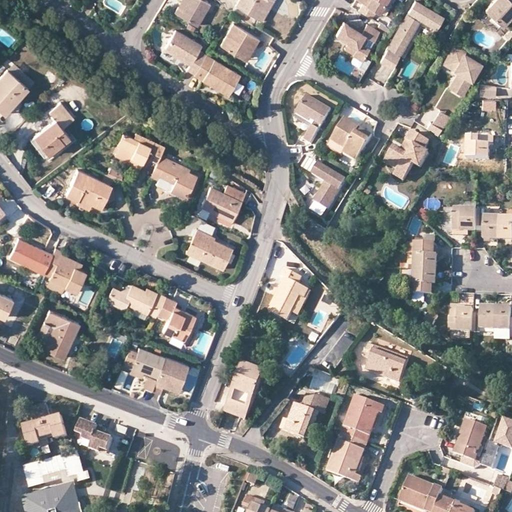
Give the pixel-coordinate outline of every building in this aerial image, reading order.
[(183,0),(175,13),(178,15),(187,1),(184,0),(183,0)] [(184,0),(187,1),(178,15),(198,27),(211,6),(204,2),(200,0),(184,0)] [(262,22),(269,11),(264,9),(268,3),(266,2),(267,0),(239,0),(236,6),(262,22)] [(267,0),(266,2),(268,3),(264,9),(269,11),(275,0),(267,0)] [(359,0),(363,2),(358,10),(372,18),(377,10),(381,12),(387,0),(359,0)] [(445,17),(416,0),(381,60),(393,67),(421,19),(438,29),(445,17)] [(511,13),(511,0),(493,0),(485,9),(502,24),(511,13)] [(337,35),(352,44),(358,47),(354,54),(354,55),(363,60),(370,48),(361,43),(365,36),(374,41),(381,31),(368,23),(362,33),(356,29),(351,26),(344,22),(337,35)] [(221,46),(243,59),(251,45),(255,47),(260,40),(234,25),(221,46)] [(195,73),(203,60),(196,55),(202,46),(176,31),(166,46),(178,53),(176,56),(190,64),(188,69),(195,73)] [(348,50),(354,54),(358,47),(352,44),(348,50)] [(460,82),(455,89),(462,93),(481,62),(465,52),(466,51),(455,44),(444,62),(459,71),(455,79),(460,82)] [(247,61),(255,47),(251,45),(243,59),(247,61)] [(165,49),(176,56),(178,53),(166,46),(165,49)] [(206,55),(203,60),(195,73),(194,75),(228,96),(241,75),(206,55)] [(359,66),(363,60),(354,55),(351,61),(359,66)] [(13,62),(8,68),(28,86),(33,80),(13,62)] [(0,109),(4,114),(28,86),(8,68),(0,76),(0,109)] [(450,86),(455,89),(460,82),(455,79),(450,86)] [(496,96),(496,86),(484,86),(481,91),(480,96),(496,96)] [(296,115),(309,123),(310,120),(316,123),(314,126),(305,141),(312,145),(332,111),(307,96),(296,115)] [(414,106),(423,112),(428,104),(419,98),(414,106)] [(496,99),(483,99),(483,107),(495,108),(496,99)] [(47,154),(69,137),(62,128),(74,119),(61,102),(49,111),(56,119),(33,136),(47,154)] [(414,106),(411,111),(420,116),(423,112),(414,106)] [(455,110),(446,107),(439,126),(448,129),(455,110)] [(343,154),(340,157),(354,165),(372,136),(359,128),(360,127),(345,118),(329,145),(343,154)] [(413,131),(407,142),(410,144),(404,153),(401,151),(395,147),(389,156),(402,164),(398,171),(395,175),(405,181),(416,165),(421,168),(431,154),(425,150),(430,142),(413,131)] [(134,137),(123,132),(118,144),(133,151),(128,162),(140,168),(148,151),(151,152),(149,158),(157,161),(160,154),(164,146),(136,132),(134,137)] [(47,154),(33,136),(30,139),(43,157),(47,154)] [(494,137),(468,136),(468,159),(489,159),(490,144),(494,144),(494,137)] [(407,142),(401,151),(404,153),(410,144),(407,142)] [(338,161),(340,157),(343,154),(329,145),(324,153),(338,161)] [(191,168),(160,154),(157,161),(150,177),(157,180),(156,184),(187,198),(198,175),(189,172),(191,168)] [(385,162),(398,171),(402,164),(389,156),(385,162)] [(346,181),(318,164),(312,175),(326,183),(314,203),(329,211),(346,181)] [(114,177),(122,181),(123,179),(123,170),(113,165),(109,175),(114,177)] [(66,194),(78,199),(79,197),(91,202),(102,207),(103,203),(111,186),(111,185),(102,180),(77,169),(66,194)] [(105,173),(102,180),(111,185),(114,177),(109,175),(105,173)] [(202,206),(210,210),(233,220),(245,193),(228,185),(224,193),(211,186),(202,206)] [(113,187),(111,186),(103,203),(106,204),(114,197),(113,187)] [(89,209),(91,202),(79,197),(78,199),(76,204),(89,209)] [(140,197),(131,200),(134,212),(144,209),(140,197)] [(477,209),(446,208),(445,231),(454,231),(454,235),(462,236),(462,231),(468,232),(477,232),(477,229),(477,209)] [(485,209),(477,209),(477,229),(484,229),(484,239),(499,240),(499,216),(485,216),(485,209)] [(230,225),(233,220),(210,210),(208,215),(230,225)] [(511,216),(499,216),(499,240),(511,240),(511,216)] [(214,240),(215,237),(197,229),(186,251),(223,268),(233,248),(214,240)] [(43,273),(53,253),(18,238),(9,257),(43,273)] [(435,244),(409,243),(409,253),(415,253),(415,269),(437,270),(438,255),(435,255),(435,244)] [(53,253),(43,273),(43,274),(50,277),(47,285),(61,292),(64,285),(77,292),(86,271),(79,268),(59,260),(61,254),(62,252),(55,249),(53,253)] [(79,268),(81,264),(61,254),(59,260),(79,268)] [(299,285),(303,278),(285,269),(281,276),(286,279),(279,291),(276,297),(269,310),(288,320),(301,297),(305,299),(310,290),(299,285)] [(437,285),(437,270),(415,269),(410,270),(409,284),(414,284),(414,295),(434,296),(434,285),(437,285)] [(157,314),(165,296),(158,293),(157,295),(145,290),(131,284),(131,286),(128,294),(123,291),(113,287),(107,301),(120,307),(128,304),(135,307),(147,313),(156,317),(157,314)] [(146,287),(145,290),(157,295),(158,293),(146,287)] [(310,290),(305,299),(301,297),(293,312),(299,315),(312,291),(310,290)] [(13,298),(0,292),(0,314),(5,317),(13,298)] [(165,296),(157,314),(168,320),(163,330),(185,340),(196,316),(186,312),(184,315),(173,310),(175,305),(177,302),(165,296)] [(187,310),(175,305),(173,310),(184,315),(186,312),(187,310)] [(459,305),(452,305),(451,331),(473,333),(474,314),(474,310),(459,309),(459,305)] [(481,314),(474,314),(473,333),(473,334),(481,334),(481,329),(496,330),(497,307),(482,306),(481,314)] [(144,318),(147,313),(135,307),(132,313),(144,318)] [(511,307),(497,307),(496,330),(496,336),(511,336),(511,317),(511,318),(511,307)] [(49,309),(44,322),(54,328),(44,348),(64,357),(79,323),(49,309)] [(434,325),(439,316),(431,312),(425,320),(434,325)] [(54,328),(44,322),(38,336),(41,337),(37,345),(44,348),(54,328)] [(315,343),(318,338),(312,335),(310,341),(315,343)] [(409,359),(368,344),(363,356),(370,359),(366,370),(401,382),(409,359)] [(122,363),(131,367),(144,371),(157,376),(164,357),(139,347),(137,352),(129,349),(122,363)] [(164,357),(157,376),(156,379),(154,385),(162,388),(163,386),(164,383),(180,389),(189,366),(164,357)] [(266,372),(244,364),(226,412),(247,420),(266,372)] [(142,377),(144,371),(131,367),(129,372),(142,377)] [(154,385),(156,379),(148,376),(144,388),(152,390),(154,385)] [(179,392),(180,389),(164,383),(163,386),(179,392)] [(310,393),(304,407),(307,408),(310,402),(322,407),(320,413),(325,415),(331,401),(310,393)] [(342,434),(368,443),(379,413),(383,414),(386,407),(356,395),(342,434)] [(290,421),(286,431),(309,440),(320,413),(322,407),(310,402),(307,408),(304,407),(297,404),(290,421)] [(48,404),(31,408),(35,424),(24,427),(29,447),(42,443),(41,439),(55,435),(56,440),(68,437),(63,417),(52,420),(48,404)] [(280,429),(286,431),(290,421),(284,418),(280,429)] [(99,426),(82,420),(77,433),(84,436),(83,439),(93,443),(99,426)] [(488,428),(467,420),(455,452),(475,460),(488,428)] [(511,452),(511,424),(503,421),(494,443),(489,441),(480,466),(490,469),(498,447),(511,452)] [(125,435),(128,429),(118,425),(116,431),(125,435)] [(107,429),(99,426),(93,443),(91,449),(100,452),(102,449),(109,451),(114,438),(105,435),(107,429)] [(368,443),(342,434),(328,471),(348,479),(350,472),(356,475),(368,443)] [(77,452),(25,467),(31,488),(46,484),(44,477),(67,470),(69,478),(76,476),(78,483),(85,481),(77,452)] [(259,475),(252,472),(248,482),(255,484),(259,475)] [(360,483),(362,477),(356,475),(350,472),(348,479),(360,483)] [(435,511),(444,490),(410,476),(400,500),(428,511),(435,511)] [(502,491),(504,491),(505,490),(507,485),(509,481),(497,476),(493,487),(496,488),(502,491)] [(75,482),(54,488),(55,492),(71,488),(75,505),(80,504),(75,482)] [(30,511),(82,511),(80,504),(75,505),(71,488),(55,492),(54,488),(43,490),(44,495),(27,499),(30,511)] [(502,491),(496,488),(493,495),(500,498),(502,491)] [(21,496),(25,511),(30,511),(27,499),(44,495),(43,490),(21,496)] [(452,494),(444,490),(435,511),(475,511),(476,511),(450,501),(452,494)] [(272,511),(263,508),(265,502),(248,495),(244,505),(252,509),(251,511),(272,511)]
